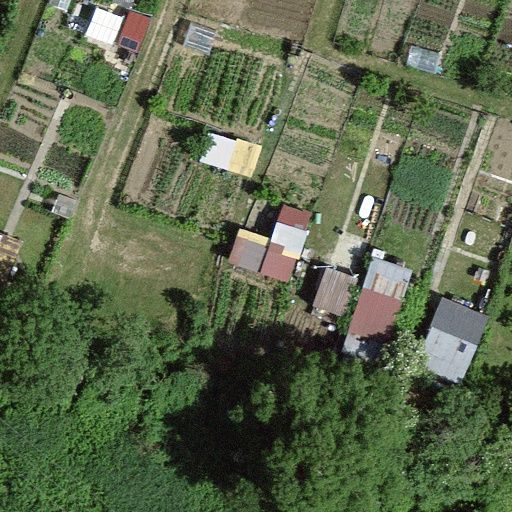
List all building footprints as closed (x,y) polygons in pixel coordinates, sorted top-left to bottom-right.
[(144,0),(112,0),(110,26),(142,29),(144,0)] [(236,132),(206,131),(205,164),(235,165),(236,132)] [(306,232),(246,210),(229,257),(289,279),(306,232)] [(388,334),(415,265),(376,250),(349,320),(388,334)] [(330,259),(312,311),(344,323),(363,271),(330,259)] [(445,325),(426,320),(417,353),(436,358),(445,325)]
